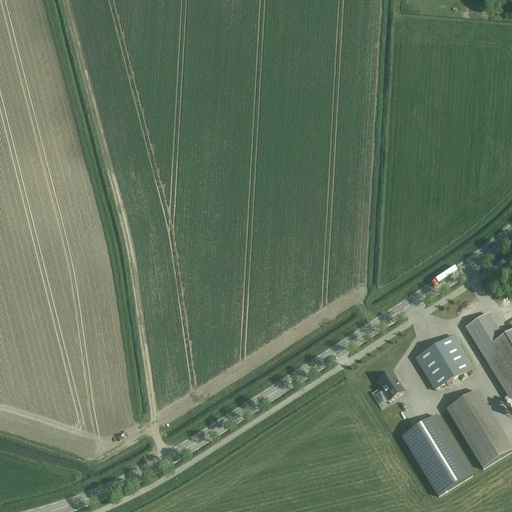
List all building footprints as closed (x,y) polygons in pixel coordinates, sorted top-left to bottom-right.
[(489,316),(467,330),(511,402),(511,335),(504,340),(489,316)] [(416,361),(421,369),(435,392),(446,385),(447,386),(473,370),(459,346),(454,338),(416,361)] [(397,383),(392,375),(379,383),(384,392),(382,393),(389,403),(390,402),(391,403),(404,394),(400,387),(399,387),(397,383)] [(511,452),(511,448),(477,393),(446,413),(482,471),(511,452)] [(419,408),(422,420),(432,418),(429,406),(419,408)] [(473,477),(437,418),(403,439),(439,499),(473,477)]
